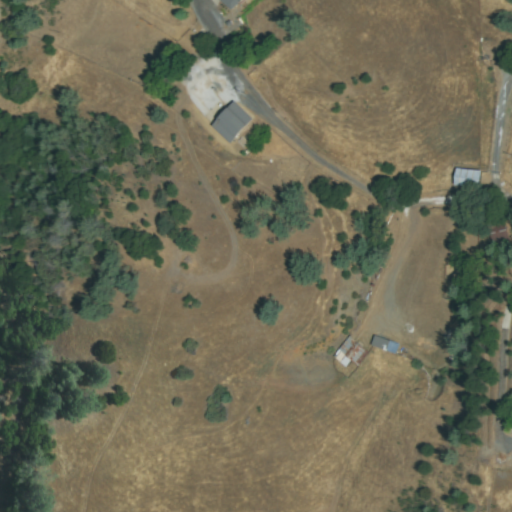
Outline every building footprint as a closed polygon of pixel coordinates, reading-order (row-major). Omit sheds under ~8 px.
[(217,0),(229,10),(237,0),(217,0)] [(226,0),(244,0),(235,9),(226,0)] [(214,126),(236,103),(253,120),(231,142),(214,126)] [(482,173),(480,187),(456,184),(458,170),(482,173)] [(494,247),(488,218),(502,215),(508,243),(494,247)] [(368,354),(360,364),(353,359),(347,366),(335,355),(349,338),(368,354)] [(373,346),(376,338),(389,343),(387,350),(373,346)] [(511,378),(502,406),(511,409),(511,378)]
